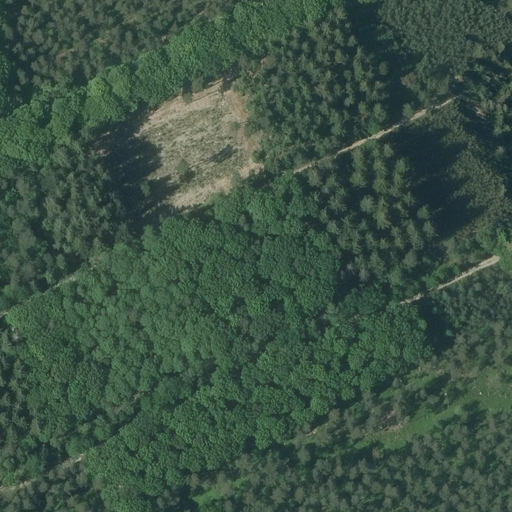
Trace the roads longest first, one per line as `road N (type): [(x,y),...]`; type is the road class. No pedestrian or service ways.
road 1 (track): [(0,494),(511,250)]
road 2 (track): [(511,69),(65,282)]
road 3 (track): [(36,158),(365,0)]
road 4 (track): [(65,282),(40,249),(36,158)]
